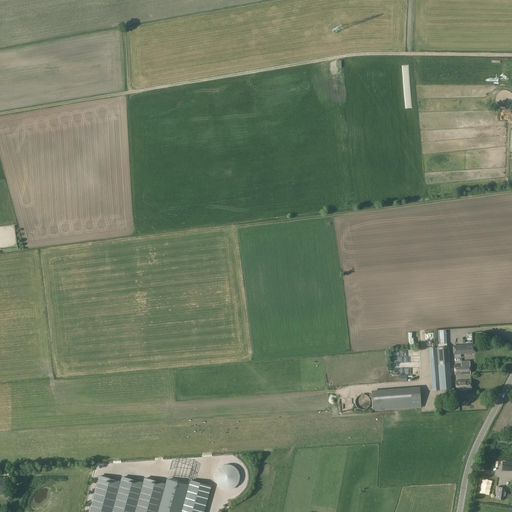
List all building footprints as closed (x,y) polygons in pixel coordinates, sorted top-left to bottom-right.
[(446,330),(437,330),(438,345),(447,344),(446,330)] [(472,344),(453,346),(453,355),(473,354),(472,344)] [(448,346),(447,346),(438,347),(439,364),(450,364),(449,353),(448,346)] [(461,361),(461,364),(454,365),(455,375),(470,374),(469,360),(461,361)] [(451,379),(450,364),(439,364),(439,366),(433,366),(434,380),(451,379)] [(455,381),(456,391),(471,390),(470,380),(455,381)] [(404,409),(402,389),(371,391),(373,411),(404,409)] [(367,405),(365,397),(357,398),(359,407),(367,405)] [(511,461),(502,461),(502,471),(511,471),(511,461)] [(215,474),(215,477),(215,480),(216,483),(218,486),(220,488),(223,489),(226,490),(229,490),(232,489),(234,488),(237,486),(238,483),(240,480),(240,477),(240,474),(239,471),(237,468),(235,466),(232,465),(229,464),(226,464),(223,465),(220,466),(218,468),(216,471),(215,474)] [(99,477),(89,511),(180,511),(188,486),(167,480),(165,484),(144,479),(143,483),(121,478),(120,482),(99,477)] [(188,486),(180,511),(203,511),(210,487),(189,481),(188,486)] [(495,499),(504,500),(506,489),(497,487),(496,491),(497,491),(495,499)]
